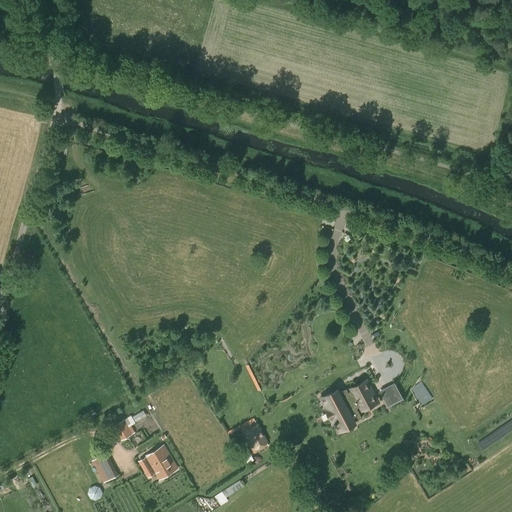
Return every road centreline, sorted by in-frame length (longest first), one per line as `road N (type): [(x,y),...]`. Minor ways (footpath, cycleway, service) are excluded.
road 1 (unclassified): [(511,271),(436,238),(56,113)]
road 2 (unclassified): [(0,302),(56,113)]
